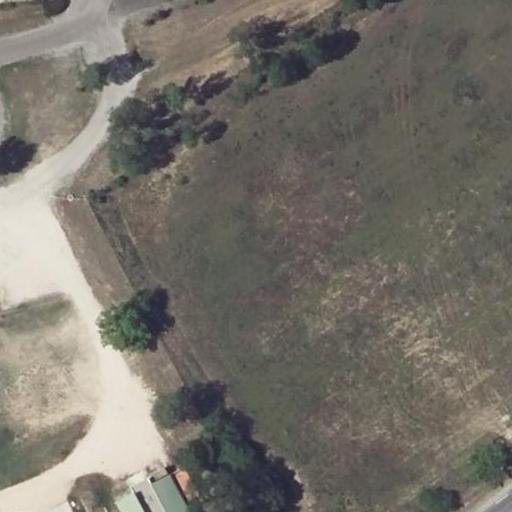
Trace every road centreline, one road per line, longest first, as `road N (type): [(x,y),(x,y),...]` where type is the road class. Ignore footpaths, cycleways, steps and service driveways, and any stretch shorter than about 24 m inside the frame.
road 1 (unknown): [(0,208),(101,126),(114,65),(100,0)]
road 2 (unknown): [(0,50),(161,0)]
